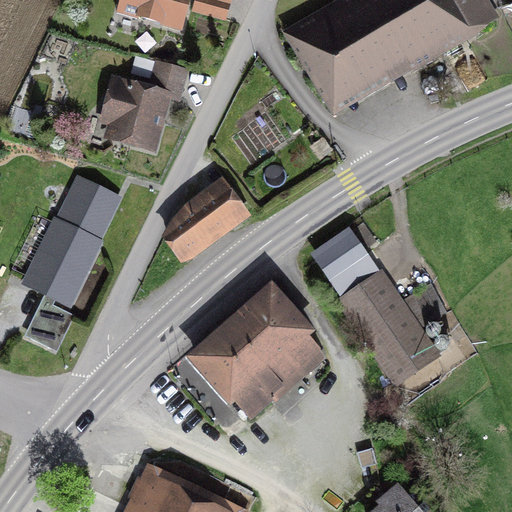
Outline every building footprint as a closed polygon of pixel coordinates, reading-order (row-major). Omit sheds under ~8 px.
[(191,0),(126,0),(122,17),(183,33),(188,12),(191,0)] [(191,0),(188,12),(226,23),(232,0),(191,0)] [(500,25),(486,0),(355,0),(289,37),(333,117),(500,25)] [(152,90),(116,82),(105,129),(112,131),(109,142),(160,153),(172,96),(183,99),(188,75),(157,69),(152,90)] [(94,254),(121,199),(79,179),(53,234),(94,254)] [(255,221),(227,183),(193,208),(170,240),(187,269),(197,265),(255,221)] [(375,262),(351,226),(315,249),(339,285),(375,262)] [(68,309),(94,254),(53,234),(26,288),(68,309)] [(384,271),(342,300),(400,382),(441,353),(420,324),(443,308),(428,286),(406,302),(384,271)] [(307,326),(266,281),(186,355),(225,397),(231,392),(247,409),(312,348),(299,334),(307,326)] [(47,306),(30,340),(53,352),(70,318),(47,306)] [(436,339),(438,338),(441,337),(442,336),(443,334),(443,332),(443,329),(442,327),(440,326),(438,325),(436,325),(434,326),(432,327),(430,329),(430,331),(430,333),(431,335),(432,337),(434,338),(436,339)] [(446,352),(448,352),(450,351),(452,350),(453,348),(453,345),(453,343),(452,341),(450,340),(448,339),(446,339),(443,339),(441,341),(440,342),(439,345),(440,347),(440,349),(442,351),(444,352),(446,352)] [(129,511),(239,511),(151,469),(129,511)] [(424,511),(398,480),(377,497),(381,502),(367,511),(424,511)]
